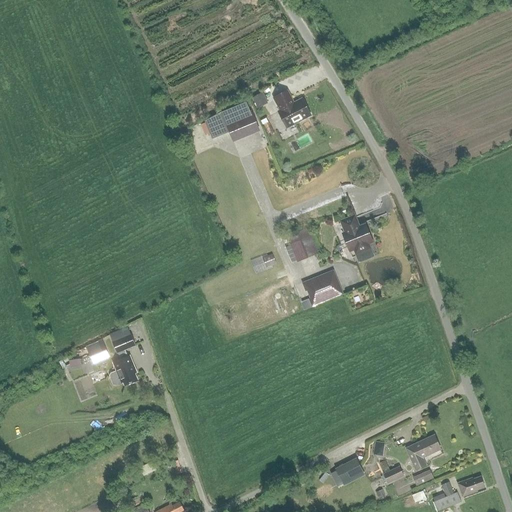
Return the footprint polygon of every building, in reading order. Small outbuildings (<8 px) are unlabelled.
[(280,111),(278,112),(287,128),(311,115),(302,99),(294,104),(287,91),(274,98),(280,111)] [(258,108),(267,103),(262,93),(252,98),(258,108)] [(221,113),(205,122),(212,140),(230,133),(233,140),(259,129),(252,112),(247,102),(221,113)] [(368,248),(368,247),(366,248),(365,244),(372,241),(366,226),(358,229),(354,218),(342,223),(347,234),(343,235),(349,250),(357,247),(358,251),(357,252),(368,248)] [(319,253),(311,234),(290,244),(298,262),(319,253)] [(274,252),(264,255),(267,266),(277,263),(274,252)] [(307,290),(310,298),(300,302),(304,310),(312,306),(312,307),(344,294),(334,270),(301,283),(305,291),(307,290)] [(136,345),(132,334),(112,343),(117,353),(118,353),(121,360),(113,363),(117,371),(111,374),(110,376),(113,384),(116,386),(124,382),(126,386),(138,381),(135,374),(137,373),(130,356),(127,357),(124,350),(136,345)] [(86,347),(90,357),(102,352),(98,342),(86,347)] [(70,366),(81,365),(81,358),(69,359),(70,366)] [(88,367),(75,371),(85,400),(97,396),(88,367)] [(72,442),(89,435),(84,424),(68,431),(72,442)] [(422,458),(441,449),(434,435),(406,448),(416,470),(426,465),(422,458)] [(376,441),(376,453),(384,454),(384,441),(376,441)] [(335,468),(344,486),(365,475),(356,457),(335,468)] [(403,475),(399,467),(384,474),(388,483),(403,475)] [(413,477),(416,485),(434,478),(430,469),(413,477)] [(477,491),(476,490),(484,487),(481,477),(473,480),(472,478),(457,483),(462,497),(477,491)] [(446,496),(453,493),(448,482),(441,485),(446,496)] [(385,497),(382,489),(375,492),(379,500),(385,497)] [(416,502),(427,498),(424,490),(413,494),(416,502)] [(457,493),(433,502),(437,511),(450,506),(461,502),(457,493)] [(180,511),(184,510),(180,502),(172,506),(172,504),(156,511),(180,511)]
